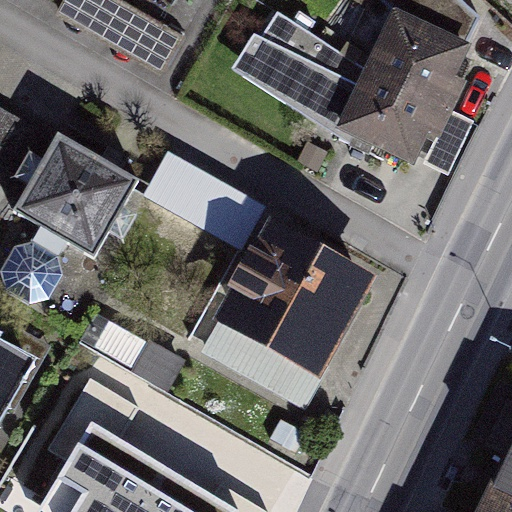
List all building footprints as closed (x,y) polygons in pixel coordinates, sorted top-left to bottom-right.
[(188,41),(116,0),(64,0),(53,16),(163,80),(188,41)] [(276,15),(231,75),(334,141),(416,178),(472,53),(466,50),(481,22),(456,0),(379,0),(402,19),(392,17),(366,72),(276,15)] [(58,146),(16,219),(96,265),(138,192),(58,146)] [(260,226),(194,361),(307,416),(373,281),(260,226)] [(0,350),(0,424),(33,370),(0,350)] [(511,511),(511,450),(479,511),(511,511)] [(131,451),(100,511),(253,511),(254,511),(131,451)]
